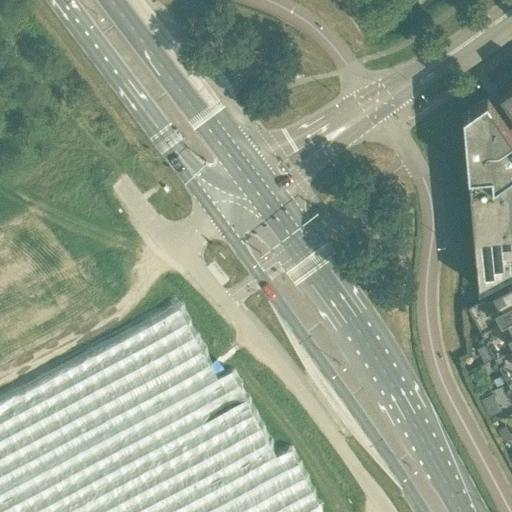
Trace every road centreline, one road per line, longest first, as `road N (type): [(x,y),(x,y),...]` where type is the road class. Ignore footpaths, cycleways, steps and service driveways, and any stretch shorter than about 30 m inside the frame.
road 1 (unclassified): [(510,511),(434,362),(432,206),(378,107)]
road 2 (primary): [(458,511),(399,397),(259,185)]
road 3 (primary): [(215,216),(420,511)]
road 4 (unclassified): [(385,511),(271,352),(174,246)]
road 5 (primary): [(55,0),(215,216)]
road 6 (primary): [(259,185),(118,0)]
road 7 (track): [(163,234),(119,315),(0,377)]
road 8 (tertiary): [(378,107),(511,13)]
road 9 (unclassified): [(378,107),(326,35),(266,0)]
road 10 (tertiary): [(259,185),(378,107)]
